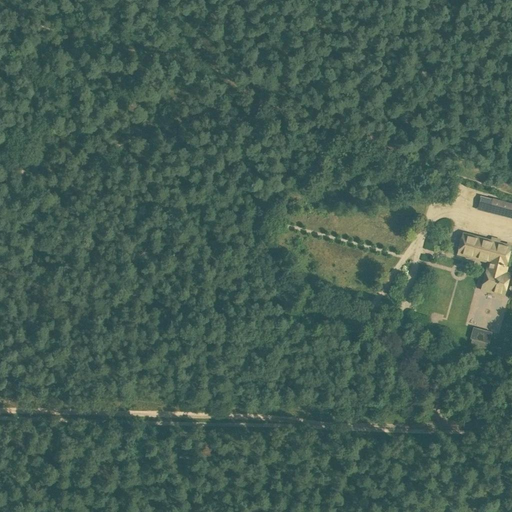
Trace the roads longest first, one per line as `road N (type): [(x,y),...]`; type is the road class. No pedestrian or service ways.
road 1 (unknown): [(511,426),(0,411)]
road 2 (track): [(395,154),(279,111),(242,106),(76,165),(0,170)]
road 3 (track): [(0,5),(50,30),(193,60),(258,106)]
road 4 (track): [(458,0),(395,154)]
road 5 (track): [(511,195),(395,154)]
